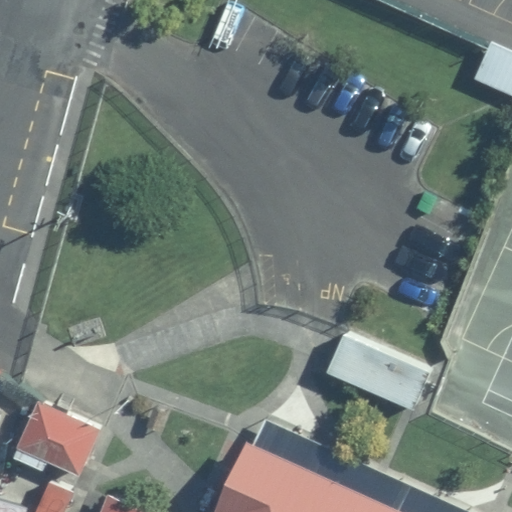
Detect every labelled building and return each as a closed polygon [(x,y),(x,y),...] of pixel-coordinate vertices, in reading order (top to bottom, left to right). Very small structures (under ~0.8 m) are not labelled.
[(511,41),(509,40),(492,81),(511,90),(511,41)] [(350,322),(330,366),(417,405),(437,361),(350,322)] [(107,420),(44,391),(17,450),(48,465),(53,455),(84,469),(107,420)] [(450,511),(254,419),(209,511),(450,511)] [(66,511),(78,489),(56,479),(39,511),(66,511)] [(156,511),(102,493),(95,511),(156,511)] [(0,511),(22,511),(26,500),(0,494),(0,511)]
